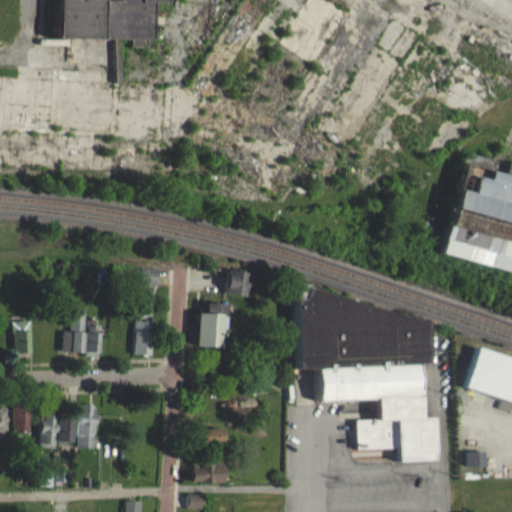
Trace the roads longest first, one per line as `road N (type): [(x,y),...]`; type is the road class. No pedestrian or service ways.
road 1 (residential): [(179,267),(164,511)]
road 2 (residential): [(0,377),(174,371)]
road 3 (residential): [(438,383),(443,511)]
